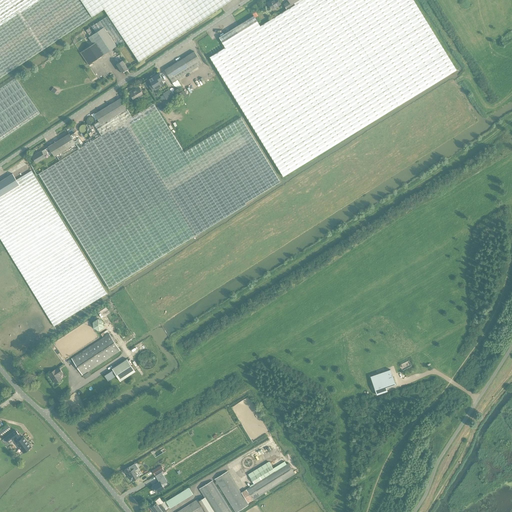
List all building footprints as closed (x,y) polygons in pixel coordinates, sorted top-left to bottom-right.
[(0,0),(0,78),(91,18),(78,0),(0,0)] [(81,0),(92,16),(104,8),(109,15),(101,20),(96,23),(91,26),(95,33),(104,27),(115,45),(116,46),(125,40),(139,61),(192,26),(221,6),(230,0),(81,0)] [(267,22),(266,23),(340,141),(341,141),(456,70),(456,69),(413,0),(298,0),(291,5),(292,7),(287,10),(267,22)] [(271,10),(280,4),(277,0),(272,0),(271,1),(271,0),(267,3),(271,10)] [(292,7),(291,5),(288,1),(283,4),(287,10),(292,7)] [(225,47),(210,57),(212,61),(283,176),(340,141),(266,23),(260,26),(258,23),(255,18),(254,16),(219,37),(225,47)] [(85,49),(80,52),(88,64),(93,61),(116,46),(115,45),(104,27),(95,33),(93,34),(88,37),(93,44),(85,49)] [(172,82),(202,64),(194,51),(165,70),(172,82)] [(119,62),(117,64),(122,72),(128,68),(122,60),(122,61),(121,59),(118,60),(119,62)] [(159,73),(149,79),(152,84),(150,85),(153,90),(155,89),(161,85),(163,84),(161,81),(163,80),(159,73)] [(0,140),(40,113),(16,78),(0,88),(0,140)] [(139,98),(143,95),(142,93),(139,87),(129,93),(133,98),(137,96),(139,98)] [(101,125),(99,121),(95,124),(102,135),(39,173),(109,288),(167,253),(246,205),(245,203),(280,182),(241,117),(184,152),(150,98),(146,100),(150,106),(132,117),(127,108),(101,125)] [(95,114),(99,121),(101,125),(127,108),(120,98),(95,114)] [(54,157),(75,144),(69,133),(48,146),(54,157)] [(44,155),(47,154),(44,150),(42,152),(41,151),(32,156),(36,163),(45,157),(44,155)] [(19,185),(0,196),(0,238),(54,326),(107,294),(31,171),(16,180),(19,185)] [(0,196),(19,185),(16,180),(12,174),(0,181),(0,196)] [(83,375),(120,350),(109,334),(71,359),(83,375)] [(127,358),(112,368),(120,381),(135,371),(127,358)] [(55,383),(62,379),(59,376),(63,373),(59,367),(55,369),(49,373),(55,383)] [(112,370),(104,376),(108,381),(116,376),(112,370)] [(390,370),(371,376),(377,394),(387,391),(386,387),(395,384),(390,370)] [(5,438),(9,443),(15,438),(18,441),(16,443),(23,453),(31,447),(23,437),(21,438),(19,435),(16,430),(5,438)] [(254,484),(246,489),(253,500),(295,474),(288,463),(286,464),(285,461),(273,469),(271,466),(268,461),(248,474),(250,478),(254,484)] [(135,463),(124,470),(125,471),(128,476),(129,475),(133,481),(139,477),(135,471),(138,469),(135,463)] [(161,465),(152,470),(155,475),(164,470),(161,465)] [(235,511),(236,511),(249,505),(228,471),(214,479),(235,511)] [(152,486),(151,487),(153,490),(154,490),(156,494),(165,489),(162,484),(167,481),(161,472),(155,476),(159,481),(152,486)] [(199,489),(204,497),(213,511),(232,511),(212,481),(199,489)] [(170,508),(193,494),(189,488),(166,502),(170,508)] [(213,511),(204,497),(199,501),(205,511),(213,511)] [(177,511),(205,511),(199,501),(198,499),(177,511)] [(165,511),(167,511),(164,508),(165,508),(161,504),(159,506),(157,503),(151,508),(154,511),(165,511)]
